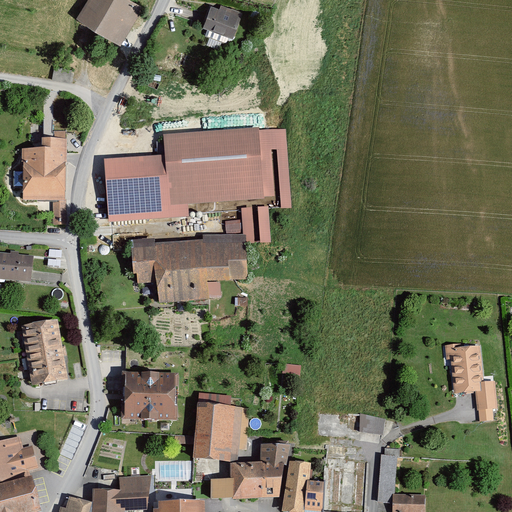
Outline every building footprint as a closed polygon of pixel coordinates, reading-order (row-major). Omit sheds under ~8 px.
[(138,10),(120,0),(88,0),(75,22),(117,46),(138,10)] [(218,13),(210,9),(202,30),(231,41),(240,17),(220,9),(218,13)] [(262,203),(258,130),(165,136),(166,155),(169,208),(189,207),(262,203)] [(63,145),(38,145),(38,156),(21,156),(21,205),(52,205),(62,205),(63,145)] [(169,208),(166,155),(104,159),(108,221),(190,216),(189,207),(169,208)] [(62,227),(62,205),(52,205),(53,228),(62,227)] [(226,220),(226,234),(242,233),(242,220),(226,220)] [(154,239),(132,240),(135,283),(156,281),(158,299),(222,295),(221,282),(226,281),(226,277),(246,275),(244,234),(204,236),(204,241),(154,245),(154,239)] [(0,280),(28,284),(30,261),(0,258),(0,280)] [(67,375),(57,320),(25,326),(34,380),(67,375)] [(476,349),(445,352),(445,360),(449,359),(452,397),(476,395),(477,414),(494,413),(492,387),(479,388),(476,349)] [(286,370),(301,373),(302,365),(288,363),(286,370)] [(177,416),(177,374),(124,374),(125,416),(177,416)] [(250,407),(197,404),(193,458),(237,461),(238,447),(247,447),(250,407)] [(359,430),(383,435),(386,417),(363,413),(359,430)] [(0,483),(30,475),(29,469),(37,467),(32,447),(23,449),(20,437),(0,442),(0,483)] [(261,444),(262,461),(286,465),(291,446),(261,444)] [(395,460),(380,459),(377,507),(392,508),(392,500),(395,460)] [(231,478),(212,479),(212,499),(276,497),(286,465),(262,461),(231,463),(231,478)] [(310,463),(290,461),(283,511),(284,511),(304,511),(305,510),(306,480),(310,480),(310,463)] [(0,511),(32,511),(41,510),(30,475),(0,483),(0,511)] [(152,475),(119,477),(120,489),(94,489),(92,511),(126,511),(127,511),(147,509),(152,475)] [(306,480),(305,510),(322,511),(324,482),(310,480),(306,480)] [(89,511),(92,502),(70,496),(67,508),(61,507),(59,511),(89,511)] [(205,511),(205,500),(158,501),(158,508),(154,508),(153,511),(205,511)] [(422,511),(423,500),(392,500),(392,508),(392,511),(422,511)]
